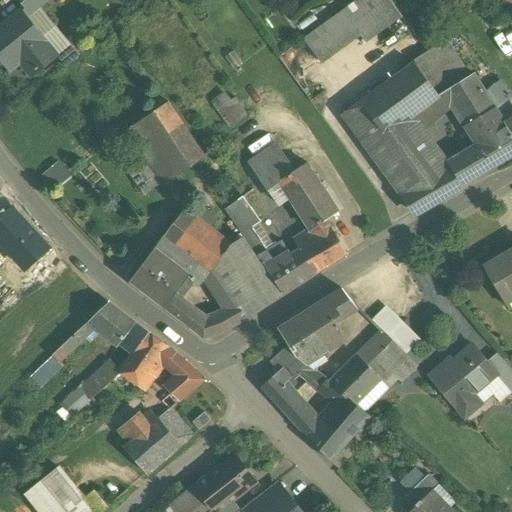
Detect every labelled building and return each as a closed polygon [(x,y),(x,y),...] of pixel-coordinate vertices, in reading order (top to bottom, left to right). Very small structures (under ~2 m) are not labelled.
[(20,0),(31,13),(46,0),(20,0)] [(388,0),(358,0),(342,12),(360,35),(366,44),(402,17),(388,0)] [(342,12),(304,40),(320,64),(360,35),(342,12)] [(20,13),(0,28),(0,58),(10,71),(24,59),(36,73),(56,56),(20,13)] [(511,23),(490,29),(507,61),(511,59),(511,23)] [(446,40),(415,63),(440,98),(443,96),(442,95),(446,92),(469,77),(446,40)] [(422,151),(403,125),(440,98),(415,63),(359,104),(383,135),(409,170),(391,181),(415,214),(434,204),(463,186),(462,185),(453,168),(452,167),(448,163),(433,144),(422,151)] [(469,77),(446,92),(452,104),(454,103),(467,124),(494,108),(490,102),(484,93),(473,75),(469,77)] [(500,81),(484,93),(490,102),(494,100),(498,106),(511,96),(500,81)] [(225,95),(214,103),(219,110),(230,102),(225,95)] [(230,102),(219,110),(231,128),(248,116),(235,98),(230,102)] [(169,102),(127,131),(146,159),(162,182),(164,185),(206,158),(169,102)] [(383,135),(359,104),(343,116),(366,147),(383,135)] [(494,108),(467,124),(480,144),(463,154),(476,177),(511,156),(511,135),(506,127),(494,108)] [(409,170),(383,135),(366,147),(391,181),(409,170)] [(295,171),(277,145),(250,164),(269,192),(280,184),(279,183),(295,171)] [(463,154),(448,163),(452,167),(453,168),(462,185),(476,177),(463,154)] [(162,182),(146,159),(129,171),(144,194),(162,182)] [(71,176),(59,162),(39,179),(52,193),(71,176)] [(295,171),(279,183),(280,184),(289,199),(309,231),(310,232),(325,222),(338,214),(306,164),(295,171)] [(280,184),(269,192),(279,207),(289,199),(280,184)] [(0,192),(0,217),(1,219),(13,209),(13,210),(15,208),(0,192)] [(260,224),(243,199),(226,212),(243,235),(258,226),(260,224)] [(1,219),(0,220),(0,240),(6,247),(23,266),(47,247),(37,237),(38,236),(35,232),(34,233),(19,217),(13,210),(13,209),(1,219)] [(224,240),(184,209),(163,237),(209,273),(211,275),(214,270),(231,245),(224,240)] [(325,222),(310,232),(309,231),(293,240),(301,252),(315,274),(346,255),(325,222)] [(258,226),(243,235),(251,247),(260,241),(267,251),(273,248),(258,226)] [(236,228),(229,233),(224,240),(231,245),(243,239),(236,228)] [(209,273),(163,237),(155,249),(190,276),(189,277),(199,284),(209,273)] [(280,296),(243,239),(231,245),(214,270),(237,306),(245,319),(280,296)] [(260,241),(251,247),(258,256),(267,251),(260,241)] [(267,251),(258,256),(265,268),(289,253),(282,242),(273,248),(267,251)] [(23,266),(6,247),(0,250),(0,256),(7,265),(10,263),(19,273),(25,268),(23,266)] [(190,276),(155,249),(130,282),(166,309),(175,296),(189,277),(190,276)] [(511,251),(485,267),(508,306),(511,303),(511,251)] [(301,252),(292,257),(289,253),(265,268),(283,294),(315,274),(301,252)] [(341,290),(278,329),(285,339),(289,346),(296,357),(305,363),(312,369),(314,371),(327,362),(323,356),(346,341),(334,321),(355,308),(352,305),(341,290)] [(202,316),(175,296),(166,309),(204,339),(206,338),(202,316)] [(136,324),(109,304),(90,322),(90,321),(89,321),(97,328),(119,345),(123,340),(136,324)] [(237,306),(218,316),(223,332),(245,319),(237,306)] [(218,316),(202,316),(206,338),(223,332),(218,316)] [(89,321),(53,356),(60,363),(97,328),(89,321)] [(149,334),(136,324),(123,340),(137,351),(149,334)] [(408,359),(382,333),(359,356),(368,366),(367,366),(381,380),(380,381),(383,384),(393,374),(408,359)] [(175,353),(149,334),(137,351),(131,360),(153,377),(155,378),(164,364),(167,367),(175,353)] [(289,346),(269,364),(277,373),(282,369),(296,357),(289,346)] [(474,346),(446,369),(443,365),(430,376),(465,419),(482,404),(474,395),(497,376),(498,375),(488,363),(474,346)] [(205,380),(175,353),(167,367),(177,376),(166,389),(173,394),(180,401),(205,380)] [(511,392),(511,371),(498,355),(488,363),(498,375),(497,376),(511,393),(511,392)] [(60,363),(53,356),(29,378),(40,389),(64,368),(60,363)] [(368,366),(359,356),(331,384),(347,397),(356,405),(380,381),(381,380),(367,366),(368,366)] [(296,357),(282,369),(289,378),(305,363),(296,357)] [(408,359),(393,374),(401,383),(416,368),(408,359)] [(153,377),(131,360),(121,374),(144,390),(153,377)] [(102,369),(81,387),(92,399),(121,372),(112,363),(102,369)] [(277,373),(262,387),(281,408),(292,399),(293,398),(283,386),(290,380),(289,378),(282,369),(277,373)] [(312,369),(308,374),(315,380),(319,375),(314,371),(312,369)] [(331,384),(323,378),(316,385),(339,405),(347,397),(331,384)] [(81,387),(61,405),(72,417),(92,399),(81,387)] [(173,394),(162,403),(169,410),(171,409),(180,401),(173,394)] [(356,405),(347,397),(339,405),(327,418),(350,440),(370,416),(356,405)] [(302,411),(292,399),(281,408),(291,419),(302,411)] [(194,435),(171,409),(169,410),(159,419),(182,445),(194,435)] [(318,429),(302,411),(291,419),(309,439),(318,429)] [(139,412),(118,431),(129,444),(150,425),(139,412)] [(211,420),(205,412),(192,423),(198,430),(211,420)] [(129,444),(125,448),(148,475),(182,445),(159,419),(159,418),(150,425),(129,444)] [(318,429),(309,439),(330,462),(350,440),(327,418),(318,429)] [(237,457),(206,480),(223,503),(225,506),(226,507),(233,502),(257,483),(237,457)] [(94,511),(84,500),(59,468),(27,494),(41,511),(94,511)] [(414,471),(403,481),(412,491),(423,480),(414,471)] [(412,491),(407,496),(416,506),(430,493),(431,493),(438,486),(428,476),(423,480),(412,491)] [(206,480),(172,505),(177,511),(210,511),(223,503),(206,480)] [(23,482),(11,492),(19,501),(27,494),(30,491),(23,482)] [(277,483),(240,511),(262,511),(285,494),(277,483)] [(100,511),(106,507),(94,492),(84,500),(94,511),(100,511)] [(448,511),(431,493),(430,493),(416,506),(409,511),(448,511)] [(299,511),(285,494),(262,511),(299,511)] [(233,502),(226,507),(225,506),(217,511),(239,511),(240,511),(233,502)]
